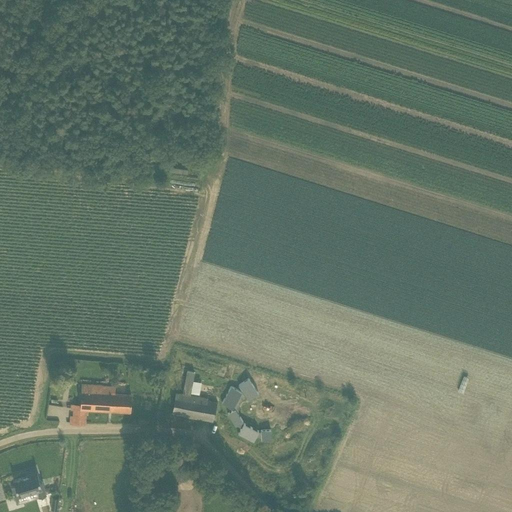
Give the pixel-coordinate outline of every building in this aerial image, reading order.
[(190,394),(194,372),(187,371),(183,393),(190,394)] [(228,408),(230,397),(237,393),(239,396),(247,392),(238,376),(230,380),(234,386),(233,387),(223,380),(212,397),(223,403),(223,405),(218,408),(225,421),(227,420),(231,422),(228,429),(243,436),(247,430),(251,433),(251,436),(261,436),(261,425),(251,426),(251,428),(249,426),(234,418),(233,418),(231,417),(233,416),(228,408)] [(115,386),(102,385),(101,392),(81,391),(80,408),(71,408),(70,424),(85,424),(86,409),(130,411),(131,394),(115,393),(115,386)] [(170,412),(167,423),(181,426),(183,415),(213,421),(217,402),(207,400),(208,398),(176,392),(172,413),(170,412)] [(17,466),(15,461),(6,466),(8,471),(4,473),(0,474),(0,492),(2,491),(3,492),(19,483),(23,490),(30,487),(23,474),(22,475),(17,466)]
